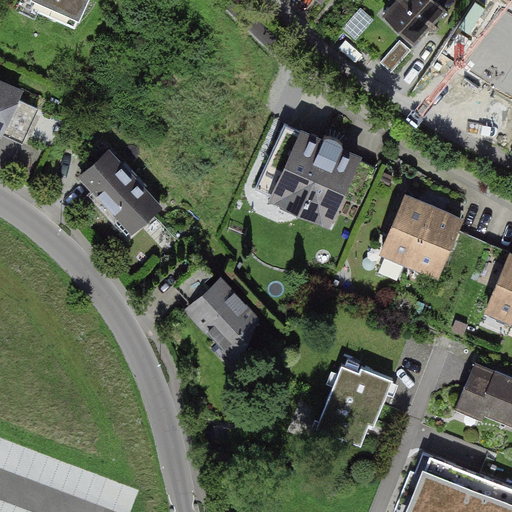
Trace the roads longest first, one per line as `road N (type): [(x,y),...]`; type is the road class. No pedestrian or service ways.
road 1 (residential): [(189,511),(166,402),(134,330),(64,249),(0,201)]
road 2 (residential): [(221,0),(300,82),(417,165),(511,218)]
road 3 (residential): [(270,0),(434,127),(511,165)]
